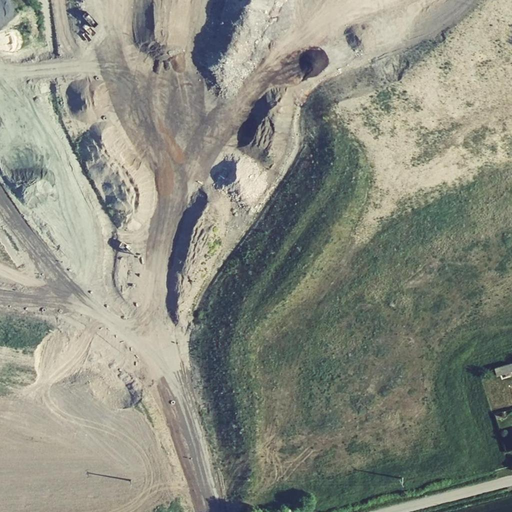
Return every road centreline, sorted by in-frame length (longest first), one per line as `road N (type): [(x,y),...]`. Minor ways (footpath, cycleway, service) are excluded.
road 1 (track): [(0,81),(49,138),(105,225),(114,290),(141,349),(178,382),(216,511)]
road 2 (unclassified): [(511,481),(392,511)]
